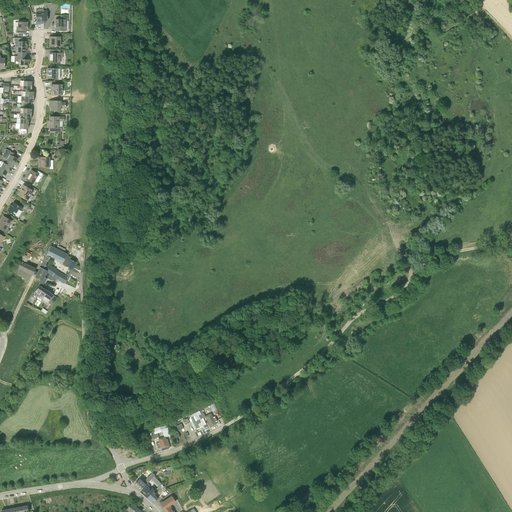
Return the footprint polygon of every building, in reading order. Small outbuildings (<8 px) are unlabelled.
[(47,21),(47,16),(47,10),(43,11),(43,13),(36,13),(36,24),(41,24),(41,23),(44,23),(44,21),(47,21)] [(66,31),(66,21),(67,21),(68,15),(60,15),(60,20),(55,20),(55,31),(66,31)] [(24,30),(27,30),(28,22),(18,22),(18,30),(16,30),(16,33),(24,33),(24,30)] [(61,37),(54,37),(49,37),(49,47),(60,47),(61,37)] [(23,38),(18,38),(14,38),(14,40),(18,40),(18,47),(27,47),(27,44),(26,44),(26,41),(23,41),(23,38)] [(18,47),(13,47),(13,50),(18,50),(18,56),(26,56),(26,50),(27,50),(27,47),(18,47)] [(63,53),(54,53),(49,53),(49,63),(60,63),(60,59),(63,59),(63,53)] [(26,60),(26,56),(18,56),(14,56),(14,61),(18,61),(19,62),(20,62),(20,65),(28,65),(29,62),(30,62),(30,60),(26,60)] [(57,69),(52,69),(47,69),(47,74),(48,74),(48,79),(57,79),(57,69)] [(62,85),(56,85),(51,85),(51,88),(52,88),(52,95),(62,95),(62,85)] [(61,101),(54,101),(49,101),(49,108),(51,108),(51,111),(56,111),(61,111),(61,108),(66,108),(66,107),(65,103),(66,102),(61,102),(61,101)] [(64,117),(54,117),(49,117),(49,121),(48,121),(48,128),(49,128),(49,132),(61,132),(62,128),(59,128),(59,121),(64,121),(64,117)] [(28,124),(20,123),(17,123),(16,129),(18,129),(18,134),(20,135),(21,134),(26,135),(27,129),(28,124)] [(2,156),(8,160),(17,164),(18,163),(16,162),(18,159),(15,157),(16,154),(10,151),(6,149),(2,156)] [(8,160),(3,157),(1,161),(4,163),(6,164),(10,166),(10,167),(12,168),(14,165),(16,166),(17,164),(8,160)] [(50,157),(43,157),(38,157),(38,160),(39,160),(39,167),(50,167),(50,157)] [(4,163),(1,161),(0,161),(0,166),(1,167),(10,172),(11,171),(9,170),(10,167),(10,166),(6,164),(4,163)] [(9,174),(10,172),(1,167),(0,166),(0,175),(1,177),(2,174),(5,176),(7,173),(9,174)] [(39,175),(35,173),(31,170),(26,179),(33,184),(39,175)] [(33,191),(27,188),(23,185),(21,188),(22,189),(18,195),(22,198),(28,201),(33,191)] [(23,208),(18,205),(14,202),(12,205),(11,204),(7,211),(11,213),(15,216),(19,209),(21,211),(23,208)] [(9,231),(8,227),(9,227),(10,225),(10,224),(12,221),(3,216),(1,220),(2,220),(1,222),(0,221),(0,222),(0,223),(0,226),(1,227),(0,227),(0,229),(5,232),(7,234),(9,231)] [(51,261),(56,263),(57,261),(62,264),(66,266),(72,270),(76,262),(70,259),(71,258),(66,255),(67,254),(51,246),(46,255),(52,259),(51,261)] [(31,255),(27,253),(25,252),(24,254),(23,254),(14,273),(29,281),(32,275),(36,269),(27,264),(30,257),(31,255)] [(37,279),(40,280),(41,281),(44,276),(45,274),(46,273),(45,273),(46,271),(49,265),(52,259),(46,255),(40,267),(35,277),(37,279)] [(60,273),(56,270),(56,269),(49,265),(46,271),(49,274),(57,279),(64,283),(68,277),(60,273)] [(42,285),(46,278),(44,276),(41,281),(40,280),(38,285),(39,286),(34,294),(32,297),(33,298),(34,299),(35,299),(37,296),(38,297),(40,293),(43,288),(41,287),(42,285)] [(45,301),(47,298),(51,293),(43,288),(40,293),(38,297),(37,297),(41,299),(42,299),(45,301)] [(217,423),(212,412),(205,415),(210,426),(217,423)] [(196,420),(194,416),(192,417),(197,428),(199,427),(198,423),(201,421),(199,418),(196,420)] [(194,431),(191,424),(188,425),(187,424),(184,425),(189,437),(193,436),(191,432),(194,431)] [(178,440),(181,439),(179,432),(175,434),(175,432),(171,434),(175,442),(179,441),(178,440)] [(157,444),(156,439),(154,439),(152,435),(149,435),(152,445),(157,444)] [(167,436),(159,438),(162,449),(170,447),(167,436)] [(172,466),(167,467),(168,471),(165,471),(166,475),(174,474),(172,466)] [(135,485),(140,491),(146,485),(148,483),(152,479),(155,476),(156,475),(153,472),(144,482),(141,479),(135,485)] [(154,479),(159,486),(162,483),(157,477),(154,479)] [(158,498),(157,498),(164,491),(162,489),(164,487),(162,484),(160,486),(159,486),(159,487),(155,491),(151,494),(151,495),(148,498),(153,503),(158,498)] [(151,490),(149,493),(146,489),(148,487),(146,485),(140,491),(148,498),(151,495),(151,494),(155,491),(153,489),(151,490)] [(187,511),(183,511),(180,511),(175,511),(171,505),(177,502),(173,496),(161,503),(166,511),(190,511),(187,511)] [(130,511),(133,511),(137,507),(132,503),(127,510),(126,511),(127,511),(128,511),(129,511),(130,511)]
